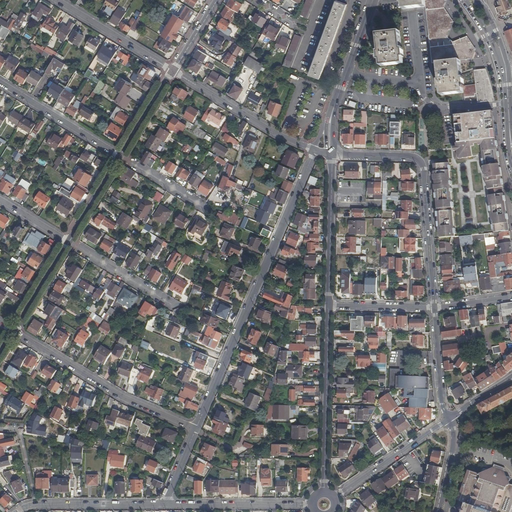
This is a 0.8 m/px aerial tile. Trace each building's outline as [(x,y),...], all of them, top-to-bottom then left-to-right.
[(106,0),(104,4),(108,6),(105,11),(111,15),(114,10),(115,10),(121,0),(106,0)] [(233,0),(230,0),(227,6),(237,13),(242,5),(233,0)] [(313,0),(306,0),(300,16),(306,19),(313,0)] [(402,0),(403,9),(426,7),(424,0),(402,0)] [(424,0),(426,7),(430,44),(444,43),(445,38),(451,23),(442,9),(442,8),(445,1),(444,0),(424,0)] [(504,11),(506,10),(511,8),(507,0),(501,0),(498,1),(500,6),(498,7),(500,12),(501,14),(502,15),(504,14),(505,12),(504,11)] [(348,5),(337,1),(310,75),(321,79),(348,5)] [(33,14),(31,17),(38,22),(44,13),(49,16),(52,11),(40,3),(33,14)] [(222,18),(230,23),(233,20),(230,18),(234,11),(226,6),(220,17),(222,18)] [(187,22),(194,11),(187,7),(181,18),(187,22)] [(123,18),(126,13),(118,8),(110,21),(118,26),(123,18)] [(14,23),(11,30),(14,32),(16,28),(19,30),(28,16),(22,13),(17,22),(16,21),(15,24),(14,23)] [(0,18),(0,23),(10,30),(18,16),(14,14),(8,23),(0,18)] [(257,14),(254,18),(252,22),(262,28),(265,23),(267,20),(257,14)] [(175,15),(167,27),(177,33),(184,21),(175,15)] [(133,18),(128,26),(122,22),(120,27),(129,32),(136,20),(133,18)] [(218,30),(227,36),(231,30),(227,28),(230,23),(222,18),(218,26),(220,28),(218,30)] [(136,30),(140,23),(136,21),(132,27),(136,30)] [(57,36),(65,41),(75,24),(71,22),(68,27),(63,25),(57,36)] [(275,41),(280,31),(269,24),(268,25),(265,30),(261,37),(259,40),(263,42),(265,38),(267,36),(270,38),(275,41)] [(0,30),(0,34),(5,38),(10,30),(3,26),(0,30)] [(161,36),(171,42),(174,38),(177,40),(179,35),(167,27),(161,36)] [(78,45),(84,36),(75,30),(69,39),(78,45)] [(225,40),(227,36),(218,30),(216,34),(225,40)] [(403,63),(399,31),(377,34),(381,66),(403,63)] [(99,43),(102,39),(91,33),(86,39),(85,41),(87,42),(88,41),(89,41),(97,46),(98,43),(99,43)] [(225,40),(216,34),(213,39),(214,40),(211,45),(219,50),(225,40)] [(302,37),(295,34),(283,65),(290,68),(302,37)] [(43,46),(41,49),(44,51),(50,41),(43,36),(40,41),(38,39),(36,42),(42,46),(42,45),(43,46)] [(286,54),(291,41),(281,37),(277,47),(282,48),(280,52),(286,54)] [(444,43),(430,44),(430,47),(453,45),(445,38),(444,43)] [(162,44),(159,48),(167,53),(172,44),(164,39),(162,44)] [(453,45),(430,47),(432,63),(437,63),(460,61),(470,60),(473,51),(467,40),(453,45)] [(32,43),(30,47),(36,50),(36,51),(42,54),(44,51),(41,49),(32,43)] [(112,57),(117,50),(105,43),(101,48),(104,50),(105,48),(108,50),(106,54),(112,57)] [(235,44),(229,53),(237,57),(242,48),(235,44)] [(44,51),(55,58),(57,54),(46,47),(44,51)] [(249,57),(262,65),(266,57),(254,49),(252,51),(249,57)] [(198,50),(194,58),(203,63),(207,55),(198,50)] [(126,66),(130,58),(120,52),(118,56),(124,60),(122,64),(126,66)] [(229,53),(224,61),(231,66),(237,57),(229,53)] [(9,56),(4,64),(11,68),(10,70),(14,72),(20,62),(9,56)] [(259,74),(263,65),(262,65),(249,57),(244,65),(259,74)] [(59,66),(63,69),(66,64),(61,62),(55,58),(52,61),(43,77),(39,83),(42,84),(52,67),(56,70),(59,66)] [(201,64),(194,60),(189,68),(197,73),(202,65),(201,64)] [(441,95),(462,93),(464,93),(463,86),(461,74),(460,61),(437,63),(441,95)] [(140,74),(143,76),(143,75),(151,80),(156,72),(148,68),(147,69),(144,67),(139,74),(140,74)] [(15,78),(24,84),(26,79),(29,75),(21,69),(15,78)] [(26,79),(37,86),(39,83),(43,77),(32,71),(29,75),(26,79)] [(206,77),(203,82),(206,84),(209,79),(222,88),(227,81),(212,71),(211,74),(211,75),(209,79),(206,77)] [(477,103),(492,102),(490,94),(488,87),(488,83),(486,76),(484,72),(484,71),(474,73),(475,85),(476,94),(477,100),(477,103)] [(139,86),(147,91),(152,84),(147,81),(147,82),(144,79),(145,77),(143,76),(140,74),(135,82),(140,85),(139,86)] [(131,84),(122,79),(115,89),(121,93),(125,95),(129,89),(130,89),(129,88),(129,87),(129,86),(130,86),(130,85),(131,85),(131,84)] [(93,92),(98,94),(105,83),(100,80),(93,92)] [(55,82),(47,94),(52,96),(53,94),(59,98),(64,90),(58,86),(59,84),(55,82)] [(242,90),(232,84),(232,85),(229,88),(240,95),(242,90)] [(475,94),(476,94),(475,85),(463,86),(464,93),(464,98),(475,96),(475,94)] [(177,87),(173,95),(180,99),(183,101),(188,94),(177,87)] [(229,88),(227,93),(237,99),(240,95),(229,88)] [(70,104),(75,96),(65,89),(64,90),(59,98),(58,100),(69,107),(69,106),(70,104)] [(123,107),(129,97),(125,95),(121,93),(115,102),(123,107)] [(247,100),(251,102),(252,103),(257,106),(261,99),(259,97),(255,95),(251,93),(247,100)] [(83,106),(85,103),(88,98),(85,96),(80,104),(79,106),(82,108),(83,106)] [(69,107),(66,111),(74,116),(78,109),(79,106),(80,104),(75,101),(72,106),(70,104),(69,106),(69,107)] [(277,117),(281,106),(271,102),(269,107),(271,107),(268,114),(277,117)] [(81,111),(79,114),(90,120),(94,113),(83,106),(82,108),(81,111)] [(111,119),(115,121),(115,120),(123,125),(129,117),(123,113),(125,111),(117,106),(110,118),(111,119)] [(190,108),(186,114),(184,118),(193,123),(199,113),(190,108)] [(23,117),(24,116),(14,110),(9,119),(18,125),(23,117)] [(225,118),(212,110),(207,119),(220,127),(225,118)] [(353,111),(345,110),(345,120),(353,120),(353,111)] [(455,124),(457,143),(492,140),(495,140),(495,139),(492,112),(454,116),(454,117),(450,117),(451,125),(455,124)] [(36,125),(23,117),(18,125),(18,126),(30,133),(33,129),(36,125)] [(33,135),(36,137),(45,122),(40,119),(28,138),(31,139),(33,135)] [(167,129),(180,136),(186,126),(174,119),(167,129)] [(103,131),(108,123),(104,120),(99,128),(103,131)] [(248,124),(244,122),(238,132),(241,133),(239,136),(242,138),(244,134),(243,133),(248,124)] [(116,140),(122,129),(112,123),(106,134),(116,140)] [(232,127),(226,124),(221,130),(228,134),(232,127)] [(400,127),(394,127),(391,127),(391,133),(391,135),(400,135),(400,127)] [(205,132),(198,128),(195,134),(201,138),(205,132)] [(162,141),(165,143),(171,134),(161,129),(156,137),(162,141)] [(350,135),(344,135),(344,144),(353,144),(354,130),(351,130),(350,135)] [(72,134),(68,132),(59,147),(64,149),(65,150),(68,145),(72,137),(71,136),(72,134)] [(58,149),(59,147),(63,140),(53,133),(47,143),(58,149)] [(354,149),(357,149),(357,144),(366,145),(366,134),(362,134),(362,136),(356,136),(356,144),(354,144),(354,149)] [(156,137),(153,135),(146,147),(155,153),(162,141),(156,137)] [(234,144),(239,147),(241,144),(240,144),(226,135),(224,139),(233,146),(234,144)] [(389,135),(379,135),(379,145),(389,145),(389,135)] [(402,143),(402,145),(415,145),(415,138),(412,138),(412,137),(410,137),(410,135),(402,135),(402,143)] [(259,141),(249,137),(244,149),(253,154),(259,141)] [(492,140),(457,143),(458,147),(453,148),(454,157),(459,157),(459,158),(463,158),(463,157),(468,156),(468,157),(473,157),(473,155),(483,154),(490,204),(491,204),(491,207),(490,207),(493,222),(494,225),(493,225),(494,233),(499,232),(506,231),(492,140)] [(495,140),(492,140),(506,231),(509,231),(495,140)] [(217,143),(211,153),(214,155),(218,157),(222,159),(228,150),(217,143)] [(89,144),(80,159),(81,159),(82,158),(87,161),(89,159),(99,166),(102,161),(87,152),(91,146),(89,144)] [(190,151),(192,148),(187,144),(183,150),(186,153),(188,150),(190,151)] [(65,156),(70,160),(71,159),(77,162),(79,158),(67,150),(66,153),(64,152),(62,156),(64,157),(65,156)] [(294,155),(288,152),(283,164),(294,169),(299,157),(294,155)] [(148,153),(142,162),(152,168),(155,162),(151,159),(153,156),(148,153)] [(218,157),(217,159),(216,160),(226,166),(227,163),(218,157)] [(173,175),(178,167),(171,162),(166,170),(173,175)] [(440,238),(455,236),(449,163),(439,164),(434,164),(434,172),(435,172),(436,175),(435,175),(435,179),(436,179),(436,182),(435,182),(437,198),(438,198),(438,201),(437,201),(440,238)] [(229,181),(234,167),(230,165),(228,172),(229,173),(229,175),(227,179),(224,177),(220,189),(229,193),(232,187),(240,191),(242,186),(241,186),(237,184),(233,183),(229,181)] [(281,166),(276,176),(286,181),(290,170),(281,166)] [(359,177),(359,167),(347,167),(346,177),(359,177)] [(76,172),(89,181),(92,176),(81,169),(80,169),(78,172),(77,171),(76,172)] [(186,181),(191,174),(182,169),(177,176),(181,179),(182,178),(186,181)] [(127,181),(126,182),(132,186),(135,179),(133,178),(136,173),(133,171),(132,173),(128,170),(122,179),(127,181)] [(402,173),(401,173),(401,180),(411,179),(410,170),(402,171),(402,173)] [(86,186),(89,181),(76,172),(75,174),(77,175),(75,177),(75,178),(86,186)] [(392,172),(383,172),(383,181),(386,181),(386,176),(392,176),(392,172)] [(197,188),(202,181),(195,176),(190,183),(197,188)] [(311,176),(308,183),(315,186),(318,179),(311,176)] [(11,182),(4,178),(0,184),(0,187),(9,193),(14,184),(12,183),(11,182)] [(374,200),(382,200),(382,196),(383,193),(381,193),(381,181),(379,181),(379,179),(375,179),(375,180),(374,194),(374,200)] [(208,196),(214,187),(205,182),(199,191),(208,196)] [(285,182),(282,191),(290,195),(293,186),(291,185),(292,183),(288,182),(287,183),(285,182)] [(414,191),(414,182),(403,182),(402,191),(414,191)] [(17,184),(15,188),(16,189),(14,193),(26,201),(29,195),(25,193),(27,190),(23,187),(20,186),(18,185),(17,184)] [(83,203),(88,195),(86,193),(88,190),(78,184),(76,187),(74,191),(72,194),(62,188),(60,191),(64,194),(79,203),(81,201),(83,203)] [(60,191),(57,190),(54,195),(62,198),(64,194),(60,191)] [(115,190),(110,201),(117,205),(123,194),(115,190)] [(271,199),(285,205),(290,195),(282,191),(278,190),(275,195),(273,194),(271,199)] [(41,205),(46,208),(52,198),(40,191),(35,200),(41,204),(41,205)] [(160,203),(164,196),(160,194),(156,201),(160,203)] [(311,197),(311,207),(320,207),(320,197),(311,197)] [(74,205),(63,198),(57,208),(59,209),(57,212),(66,218),(68,215),(74,205)] [(266,200),(257,222),(267,226),(272,215),(275,216),(279,205),(266,200)] [(412,201),(397,201),(396,201),(396,202),(397,202),(397,204),(402,204),(402,207),(399,207),(400,210),(402,210),(402,213),(412,214),(412,201)] [(148,216),(151,218),(152,216),(148,214),(149,213),(151,214),(153,212),(151,210),(152,207),(151,206),(152,204),(149,202),(147,204),(144,202),(139,211),(147,216),(148,216)] [(168,210),(161,206),(155,218),(165,224),(173,212),(168,210)] [(364,209),(352,209),(352,213),(355,214),(355,217),(362,217),(362,213),(364,213),(364,209)] [(147,216),(139,211),(136,215),(145,220),(147,216)] [(1,213),(0,214),(0,225),(4,228),(10,219),(1,213)] [(296,225),(295,229),(306,234),(306,232),(307,228),(310,217),(307,216),(298,213),(294,224),(296,225)] [(105,217),(106,217),(100,214),(95,222),(100,226),(103,222),(110,226),(109,227),(113,230),(117,224),(105,217)] [(131,224),(134,219),(125,214),(122,219),(121,218),(118,224),(126,229),(130,224),(131,224)] [(219,214),(218,218),(236,226),(239,220),(224,214),(223,216),(219,214)] [(176,224),(184,228),(184,229),(190,220),(181,215),(175,224),(176,224)] [(310,215),(310,217),(307,228),(306,232),(306,234),(309,234),(311,222),(313,222),(313,220),(320,220),(320,215),(310,215)] [(196,232),(202,236),(209,226),(210,226),(210,225),(206,223),(205,224),(198,219),(190,232),(195,235),(196,232)] [(416,220),(406,220),(406,230),(416,231),(416,220)] [(349,228),(350,228),(350,234),(365,235),(365,222),(349,221),(349,228)] [(222,236),(231,240),(236,229),(226,225),(222,236)] [(19,228),(17,226),(13,233),(19,237),(24,229),(20,226),(19,228)] [(209,226),(202,236),(200,240),(201,240),(210,226),(209,226)] [(91,229),(86,238),(96,244),(102,235),(91,229)] [(156,239),(157,237),(144,229),(143,231),(151,236),(156,239)] [(272,233),(271,232),(265,229),(263,233),(262,235),(269,238),(272,233)] [(499,232),(494,233),(495,235),(499,235),(500,237),(499,237),(499,240),(500,240),(503,239),(503,236),(510,235),(509,231),(506,231),(499,232)] [(38,238),(32,233),(27,241),(30,243),(29,246),(37,251),(39,248),(46,253),(51,246),(38,238)] [(300,237),(291,233),(287,243),(296,247),(300,237)] [(315,243),(319,243),(319,239),(319,234),(310,234),(310,238),(305,238),(304,242),(310,242),(315,243)] [(119,246),(120,243),(106,235),(105,237),(115,243),(115,244),(119,246)] [(472,239),(472,235),(460,237),(461,244),(473,243),(472,239)] [(250,247),(258,251),(262,241),(254,237),(250,247)] [(356,237),(347,237),(347,247),(345,247),(345,253),(356,253),(356,237)] [(499,240),(499,237),(490,238),(491,245),(495,245),(497,244),(501,244),(500,240),(499,240)] [(402,238),(401,238),(401,248),(407,248),(407,249),(407,250),(411,250),(411,249),(416,249),(416,242),(407,241),(407,238),(402,238)] [(109,252),(114,244),(105,240),(101,247),(109,252)] [(162,247),(154,242),(153,243),(146,255),(149,258),(153,252),(158,255),(162,247)] [(235,253),(239,254),(241,255),(243,250),(232,245),(227,242),(226,242),(222,252),(233,257),(234,256),(235,253)] [(451,243),(450,243),(441,242),(440,245),(441,252),(452,251),(451,243)] [(501,244),(497,244),(497,247),(500,247),(501,252),(498,252),(499,255),(511,253),(511,252),(511,242),(501,244)] [(132,250),(120,243),(119,246),(115,252),(126,259),(132,250)] [(491,245),(486,246),(487,253),(488,253),(488,250),(496,249),(495,245),(491,245)] [(296,250),(291,248),(291,249),(286,247),(283,254),(289,256),(290,253),(294,255),(295,253),(296,250)] [(140,263),(141,264),(146,255),(140,251),(138,256),(134,253),(127,265),(136,270),(140,263)] [(181,256),(175,252),(169,262),(175,266),(181,256)] [(38,266),(44,258),(35,253),(29,262),(34,266),(35,265),(38,266)] [(317,257),(317,253),(307,253),(307,257),(306,257),(306,262),(307,262),(310,262),(310,268),(310,269),(317,269),(317,257)] [(508,276),(511,275),(511,272),(506,272),(506,269),(505,269),(504,266),(500,267),(499,264),(506,263),(506,266),(511,264),(511,253),(499,255),(490,256),(490,263),(494,262),(496,273),(490,274),(491,278),(496,277),(497,277),(500,277),(508,276)] [(452,265),(452,255),(441,256),(442,265),(452,265)] [(490,256),(488,257),(490,274),(496,273),(494,262),(490,263),(490,256)] [(385,257),(381,257),(381,262),(381,269),(393,269),(394,258),(385,258),(385,257)] [(404,260),(405,257),(396,257),(396,258),(397,258),(396,272),(402,272),(402,260),(404,260)] [(417,269),(413,270),(414,278),(423,279),(421,259),(416,259),(416,262),(415,262),(415,264),(416,264),(417,269)] [(475,288),(476,296),(481,295),(476,262),(463,264),(463,265),(465,273),(465,277),(466,279),(467,289),(473,288),(473,286),(474,286),(475,288)] [(24,263),(23,265),(27,268),(20,280),(28,284),(36,271),(24,263)] [(288,269),(278,264),(274,274),(285,278),(288,269)] [(67,278),(75,283),(83,271),(74,265),(67,278)] [(242,277),(245,270),(235,266),(232,274),(233,275),(231,279),(241,283),(243,278),(242,277)] [(452,266),(442,266),(443,275),(443,281),(453,280),(453,278),(453,276),(456,276),(456,274),(453,274),(452,266)] [(152,279),(154,280),(158,282),(162,274),(159,272),(160,271),(158,270),(158,271),(154,269),(149,277),(152,279)] [(101,284),(107,272),(104,271),(98,282),(101,284)] [(305,289),(315,289),(315,283),(314,283),(314,280),(315,280),(316,275),(307,275),(307,276),(306,283),(305,283),(305,289)] [(492,287),(493,293),(511,290),(511,275),(508,276),(509,279),(505,280),(505,283),(503,283),(503,285),(501,285),(492,287)] [(491,281),(492,287),(501,285),(500,277),(497,277),(496,277),(497,280),(491,281)] [(79,278),(73,287),(76,288),(82,292),(93,299),(95,293),(98,289),(92,286),(91,285),(83,280),(80,285),(86,289),(85,290),(77,286),(81,279),(79,278)] [(182,295),(188,285),(177,278),(171,288),(182,295)] [(20,280),(20,279),(15,287),(23,292),(28,284),(20,280)] [(366,279),(366,294),(378,294),(378,279),(366,279)] [(67,285),(60,280),(54,289),(62,293),(67,285)] [(454,281),(445,282),(446,293),(461,291),(460,280),(454,281)] [(480,282),(481,287),(482,287),(483,289),(482,289),(482,291),(492,289),(490,280),(480,282)] [(231,288),(232,285),(224,281),(218,295),(230,301),(232,296),(229,295),(232,289),(231,288)] [(413,287),(414,281),(411,281),(410,296),(423,296),(423,287),(413,287)] [(116,299),(125,283),(123,282),(119,287),(111,282),(108,287),(106,290),(102,297),(104,299),(107,294),(116,299)] [(355,283),(351,283),(350,293),(350,295),(364,295),(365,285),(355,285),(355,283)] [(395,286),(395,292),(397,292),(397,297),(407,297),(407,286),(395,286)] [(3,287),(1,289),(2,290),(0,293),(0,304),(1,305),(8,293),(9,291),(4,288),(3,287)] [(100,301),(102,297),(106,290),(104,289),(103,290),(99,288),(96,294),(95,293),(93,299),(94,300),(96,298),(100,301)] [(138,297),(125,289),(119,300),(132,308),(138,297)] [(304,289),(304,294),(304,298),(316,298),(316,292),(315,292),(315,289),(305,289),(304,289)] [(62,295),(55,290),(49,299),(57,304),(59,300),(61,301),(62,299),(61,298),(62,295)] [(284,293),(280,304),(282,305),(290,309),(290,305),(291,303),(293,297),(284,293)] [(266,294),(264,298),(276,303),(277,301),(273,299),(274,298),(266,294)] [(157,308),(147,302),(141,313),(146,317),(149,313),(152,315),(157,308)] [(511,302),(501,304),(502,313),(504,323),(506,323),(505,316),(511,315),(511,302)] [(45,313),(51,317),(57,321),(64,310),(52,303),(45,313)] [(280,316),(288,319),(290,309),(282,305),(280,304),(277,303),(275,309),(280,311),(280,310),(283,311),(282,314),(281,313),(280,316)] [(227,320),(232,309),(222,304),(217,315),(227,320)] [(91,308),(88,306),(86,309),(92,313),(96,307),(93,305),(91,308)] [(290,309),(288,319),(294,319),(296,308),(295,308),(295,306),(290,305),(290,309)] [(494,320),(495,324),(500,324),(499,313),(498,313),(497,305),(487,306),(488,315),(493,314),(496,313),(497,317),(494,317),(492,317),(493,320),(494,319),(494,320)] [(109,314),(112,316),(116,310),(111,307),(107,313),(109,314)] [(272,313),(261,308),(257,318),(262,320),(262,322),(267,324),(272,313)] [(459,311),(462,330),(468,329),(467,326),(465,327),(464,321),(470,320),(468,309),(459,311)] [(479,311),(479,316),(480,321),(485,320),(485,326),(487,326),(486,321),(485,310),(479,311)] [(201,323),(216,329),(220,320),(205,314),(201,323)] [(471,317),(472,328),(478,327),(481,327),(480,321),(479,316),(471,317)] [(49,324),(54,327),(58,321),(57,321),(51,317),(48,321),(49,324)] [(80,334),(76,341),(79,342),(84,345),(84,346),(90,335),(86,333),(88,329),(88,328),(93,319),(92,319),(90,317),(86,324),(80,334)] [(355,331),(361,331),(366,331),(366,317),(356,317),(356,320),(352,320),(352,323),(352,331),(355,331)] [(366,317),(366,331),(369,331),(369,327),(372,327),(372,324),(376,324),(376,317),(366,317)] [(394,321),(394,318),(383,317),(383,323),(387,323),(387,328),(394,329),(394,321)] [(407,317),(399,317),(398,327),(407,327),(407,317)] [(442,328),(443,332),(449,331),(449,327),(456,326),(455,317),(446,318),(447,328),(442,328)] [(146,330),(154,332),(154,328),(153,328),(154,319),(149,318),(146,330)] [(113,328),(118,320),(116,319),(111,327),(109,325),(109,324),(105,321),(100,330),(103,331),(105,332),(108,334),(113,327),(113,328)] [(424,319),(410,320),(409,328),(425,327),(424,319)] [(41,328),(44,325),(36,320),(34,323),(33,323),(29,330),(37,335),(41,328)] [(312,320),(308,320),(308,325),(301,325),(301,329),(308,329),(308,335),(316,336),(317,325),(312,325),(312,320)] [(221,326),(231,331),(234,326),(223,321),(221,326)] [(181,329),(171,325),(167,335),(176,339),(181,329)] [(54,342),(58,344),(65,334),(57,329),(54,335),(55,336),(54,339),(55,340),(54,342)] [(253,329),(248,341),(256,345),(262,333),(253,329)] [(443,332),(443,338),(463,335),(462,330),(449,331),(443,332)] [(211,338),(220,342),(222,337),(221,337),(222,334),(215,331),(214,332),(211,338)] [(351,337),(351,341),(355,341),(355,331),(352,331),(343,331),(342,337),(349,337),(351,337)] [(369,345),(369,348),(377,348),(378,345),(378,336),(377,336),(377,333),(370,332),(370,336),(369,336),(369,341),(367,341),(367,342),(369,342),(369,345)] [(420,336),(421,333),(410,332),(410,335),(413,335),(413,346),(423,347),(423,336),(420,336)] [(67,341),(70,337),(65,334),(59,345),(63,347),(65,345),(66,346),(68,342),(67,341)] [(289,351),(292,351),(299,351),(304,351),(309,351),(309,346),(316,346),(316,338),(307,337),(307,335),(297,335),(297,340),(302,340),(302,338),(306,338),(306,345),(289,344),(289,351)] [(128,344),(129,341),(122,337),(118,344),(119,344),(118,346),(117,345),(114,353),(121,357),(124,352),(123,351),(123,352),(121,352),(123,348),(121,347),(124,342),(128,344)] [(218,347),(220,342),(211,338),(208,337),(205,344),(208,345),(208,346),(216,349),(217,347),(218,347)] [(148,350),(150,344),(142,341),(140,347),(148,350)] [(443,343),(444,357),(460,354),(458,344),(449,345),(449,342),(443,343)] [(500,345),(502,352),(503,357),(503,358),(507,357),(506,355),(508,355),(504,342),(499,343),(500,345)] [(278,347),(268,343),(264,352),(274,356),(278,347)] [(492,347),(493,354),(502,352),(500,345),(492,347)] [(105,364),(112,353),(102,346),(95,357),(98,359),(105,364)] [(244,363),(245,363),(245,362),(250,365),(252,359),(251,359),(254,352),(246,348),(245,351),(244,351),(242,356),(243,356),(241,362),(244,363)] [(13,362),(21,367),(24,362),(27,356),(19,351),(13,362)] [(205,370),(211,357),(210,357),(203,353),(198,351),(197,358),(200,359),(196,366),(205,370)] [(278,362),(277,365),(287,365),(287,354),(292,354),(292,351),(289,351),(284,351),(280,351),(279,359),(278,362)] [(21,367),(18,371),(20,372),(25,375),(29,367),(32,369),(38,360),(29,355),(25,362),(24,362),(21,367)] [(361,367),(365,367),(365,366),(370,366),(370,356),(359,356),(359,357),(358,358),(358,360),(359,360),(359,361),(359,365),(361,365),(361,367)] [(446,372),(459,369),(461,366),(464,362),(464,358),(460,358),(455,366),(454,365),(453,364),(450,364),(449,361),(445,362),(446,372)] [(461,366),(459,369),(460,371),(461,372),(468,362),(464,362),(461,366)] [(134,368),(134,366),(124,363),(121,368),(120,368),(118,373),(131,377),(134,368)] [(245,378),(249,380),(254,367),(245,363),(244,363),(242,367),(241,367),(240,371),(240,372),(239,375),(245,378)] [(372,371),(386,371),(386,370),(386,364),(372,363),(372,371)] [(493,377),(496,381),(501,378),(496,371),(495,367),(493,368),(491,366),(490,367),(489,364),(488,365),(490,370),(493,377)] [(496,371),(501,378),(507,374),(504,364),(495,367),(496,371)] [(56,371),(47,365),(42,373),(51,379),(56,371)] [(302,365),(288,365),(288,377),(301,377),(302,365)] [(20,372),(18,371),(10,366),(9,367),(5,374),(15,380),(20,372)] [(189,383),(195,370),(185,366),(184,369),(180,376),(179,379),(185,381),(189,383)] [(139,370),(134,368),(131,377),(129,384),(134,386),(139,370)] [(138,375),(137,378),(139,378),(139,380),(141,381),(142,380),(149,383),(154,371),(147,368),(145,372),(143,371),(141,375),(143,376),(143,377),(138,375)] [(400,368),(391,368),(390,387),(399,387),(400,375),(400,368)] [(474,380),(477,385),(481,391),(496,382),(496,381),(493,377),(490,370),(474,380)] [(275,378),(273,385),(279,385),(279,384),(288,384),(288,383),(290,383),(290,380),(288,380),(288,375),(287,375),(287,372),(281,372),(281,375),(279,375),(279,378),(275,378)] [(239,375),(235,374),(232,380),(231,380),(230,383),(230,384),(236,387),(236,388),(239,390),(245,378),(239,375)] [(429,376),(400,375),(399,387),(399,389),(405,390),(405,398),(411,398),(410,407),(429,407),(430,389),(429,376)] [(473,377),(465,381),(466,382),(468,386),(469,389),(476,385),(477,385),(473,377)] [(338,387),(348,387),(348,379),(338,379),(338,387)] [(47,386),(46,388),(40,398),(39,399),(42,400),(49,389),(59,395),(62,390),(59,388),(61,385),(53,380),(49,387),(47,386)] [(195,397),(199,387),(189,383),(188,387),(187,389),(185,392),(183,391),(181,396),(193,401),(195,397)] [(46,388),(43,386),(39,393),(36,391),(33,395),(36,396),(37,397),(40,398),(46,388)] [(456,387),(457,389),(452,392),(456,399),(465,394),(461,386),(458,388),(457,386),(456,387)] [(165,390),(161,388),(157,387),(155,390),(152,389),(150,394),(153,395),(152,396),(161,400),(165,390)] [(511,387),(478,406),(482,415),(511,398),(511,387)] [(263,399),(270,401),(272,390),(267,388),(263,399)] [(80,401),(93,406),(96,396),(84,391),(80,401)] [(364,391),(364,399),(364,404),(373,404),(374,391),(364,391)] [(29,406),(34,398),(31,396),(32,395),(27,393),(22,400),(25,403),(25,404),(29,406)] [(389,393),(383,398),(391,410),(398,406),(389,393)] [(261,398),(251,394),(246,406),(255,410),(261,398)] [(76,409),(80,399),(72,396),(68,406),(76,409)] [(24,404),(25,404),(13,397),(7,406),(11,409),(12,407),(20,412),(20,410),(26,414),(30,408),(24,404)] [(380,400),(379,401),(387,413),(391,410),(383,398),(380,400)] [(198,410),(200,405),(187,399),(186,402),(185,402),(188,403),(186,407),(190,408),(191,407),(198,410)] [(282,405),(274,405),(274,416),(282,416),(282,412),(282,405)] [(55,407),(49,419),(50,419),(52,417),(59,421),(62,417),(60,416),(63,411),(55,407)] [(417,408),(406,408),(406,414),(412,414),(412,416),(416,416),(416,414),(416,409),(417,409),(417,408)] [(431,417),(431,408),(423,408),(420,408),(420,419),(424,419),(424,420),(431,420),(431,419),(430,419),(430,417),(431,417)] [(120,413),(120,412),(115,410),(112,419),(107,418),(105,423),(109,424),(108,426),(110,427),(109,429),(114,431),(115,427),(117,423),(120,413)] [(339,410),(338,423),(350,424),(350,419),(345,419),(345,415),(350,415),(350,411),(339,410)] [(368,410),(366,410),(357,410),(357,421),(368,421),(368,410)] [(215,419),(227,424),(229,419),(225,417),(226,414),(219,411),(218,415),(217,414),(215,419)] [(128,416),(120,413),(117,423),(128,427),(130,427),(134,417),(129,415),(128,416)] [(39,423),(42,418),(34,414),(30,422),(28,434),(37,435),(39,423)] [(368,422),(367,423),(368,425),(370,424),(374,430),(381,426),(374,415),(371,417),(372,419),(368,422)] [(404,416),(393,423),(399,432),(410,424),(404,416)] [(140,431),(139,432),(147,436),(151,427),(142,424),(143,421),(137,419),(135,424),(138,426),(140,431)] [(226,426),(227,424),(215,419),(214,422),(217,424),(214,432),(223,437),(227,426),(226,426)] [(389,419),(383,423),(393,438),(399,433),(389,419)] [(97,430),(99,424),(90,421),(87,430),(91,431),(92,428),(97,430)] [(117,423),(115,427),(126,431),(128,427),(117,423)] [(410,424),(399,432),(400,433),(411,426),(410,424)] [(252,437),(263,437),(263,427),(263,425),(252,425),(252,437)] [(351,425),(339,425),(338,434),(347,434),(347,429),(351,429),(351,425)] [(306,434),(306,426),(293,426),(293,439),(306,439),(307,435),(306,434)] [(174,442),(177,433),(166,429),(162,438),(174,442)] [(459,440),(466,442),(467,434),(461,433),(459,440)] [(151,452),(156,443),(141,436),(137,446),(151,452)] [(383,447),(376,438),(368,444),(374,453),(383,447)] [(352,440),(340,440),(340,456),(344,457),(345,457),(345,453),(347,453),(349,453),(353,443),(352,443),(352,440)] [(348,458),(350,461),(351,463),(352,461),(352,460),(354,457),(357,453),(357,452),(360,445),(356,443),(348,458)] [(202,453),(207,456),(207,457),(211,459),(216,448),(206,444),(204,449),(203,448),(201,452),(202,452),(202,453)] [(83,455),(83,447),(73,445),(73,449),(72,449),(72,454),(75,455),(75,458),(78,459),(78,455),(83,455)] [(286,446),(272,445),(272,455),(287,456),(287,451),(286,451),(286,446)] [(442,452),(434,450),(431,464),(435,464),(435,463),(440,464),(442,452)] [(109,452),(107,462),(111,463),(110,467),(124,469),(126,457),(118,456),(119,452),(109,451),(109,452)] [(0,472),(0,473),(0,472),(0,467),(11,465),(9,456),(4,458),(0,458),(0,472)] [(212,468),(214,466),(199,458),(195,466),(196,467),(194,471),(203,475),(203,473),(202,473),(206,465),(207,466),(212,468)] [(155,473),(158,464),(149,460),(145,469),(155,473)] [(344,477),(356,469),(351,463),(350,461),(339,469),(344,477)] [(262,463),(257,463),(257,471),(262,471),(262,486),(271,486),(271,473),(270,473),(270,469),(267,469),(267,466),(262,466),(262,463)] [(462,511),(510,511),(511,510),(511,509),(511,484),(511,485),(510,481),(511,481),(511,480),(511,479),(511,478),(511,477),(510,477),(510,476),(509,476),(508,477),(505,471),(505,469),(506,467),(495,464),(494,467),(488,470),(488,469),(487,469),(487,468),(486,468),(485,469),(484,469),(484,470),(483,471),(484,472),(481,473),(480,474),(478,473),(477,472),(476,470),(475,466),(472,467),(466,471),(465,471),(467,477),(464,486),(459,499),(460,499),(461,500),(464,507),(462,508),(463,511),(462,511)] [(406,478),(410,475),(403,465),(395,471),(401,479),(405,476),(406,478)] [(425,483),(439,486),(440,480),(438,480),(438,477),(441,477),(443,468),(428,465),(426,474),(428,475),(431,475),(430,478),(427,478),(426,478),(425,483)] [(310,473),(310,469),(298,468),(298,481),(307,482),(307,473),(310,473)] [(15,481),(9,471),(3,473),(10,484),(15,481)] [(383,480),(389,489),(399,482),(393,473),(383,480)] [(52,479),(52,474),(47,474),(47,476),(48,476),(48,479),(45,479),(45,478),(44,478),(44,479),(37,479),(38,489),(49,489),(49,479),(52,479)] [(98,486),(98,475),(86,475),(86,486),(98,486)] [(155,480),(146,476),(146,487),(152,489),(154,486),(160,489),(163,483),(155,480)] [(256,488),(257,488),(257,478),(252,478),(252,483),(249,483),(249,485),(242,485),(242,493),(246,493),(246,494),(256,494),(256,488)] [(381,479),(372,485),(379,494),(387,488),(381,479)] [(16,494),(20,499),(24,497),(20,492),(24,490),(21,486),(23,485),(20,480),(13,483),(14,485),(12,486),(16,494)] [(61,492),(61,480),(52,480),(52,492),(61,492)] [(70,480),(61,480),(61,492),(70,492),(70,488),(70,480)] [(141,491),(143,491),(143,481),(131,481),(131,492),(141,492),(141,491)] [(220,482),(220,481),(207,481),(207,491),(215,491),(215,492),(220,492),(220,482)] [(220,492),(220,493),(235,493),(238,493),(238,483),(235,483),(235,482),(220,482),(220,492)] [(288,482),(276,482),(276,492),(288,492),(288,482)] [(125,494),(125,483),(116,483),(116,491),(117,491),(117,494),(125,494)] [(406,498),(415,500),(417,490),(408,489),(406,498)] [(377,501),(369,490),(361,496),(369,507),(377,501)] [(7,494),(3,498),(0,501),(0,502),(5,507),(13,500),(7,494)]
